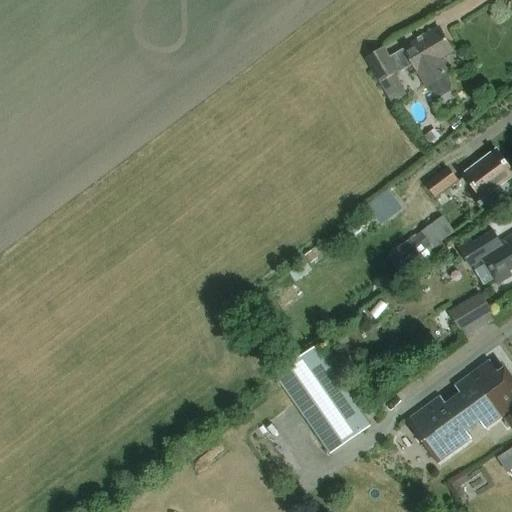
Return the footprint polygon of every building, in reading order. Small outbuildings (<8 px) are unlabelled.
[(426,88),(429,86),(434,95),(441,97),(450,93),(451,87),(446,76),(449,74),(440,59),(452,52),(438,29),(403,50),(389,59),(382,48),(364,59),(379,84),(397,74),(412,65),(426,88)] [(431,144),(440,137),(434,129),(425,137),(431,144)] [(465,176),(483,201),(511,178),(511,169),(498,151),(465,176)] [(447,168),(425,185),(435,199),(458,181),(447,168)] [(381,221),(402,207),(389,187),(368,201),(381,221)] [(442,217),(388,258),(402,277),(456,236),(442,217)] [(511,237),(502,244),(494,232),(474,245),(472,241),(458,250),(465,260),(467,259),(472,267),(483,261),(498,285),(511,276),(511,275),(510,272),(511,270),(511,237)] [(449,314),(461,332),(492,313),(481,295),(449,314)] [(330,455),(370,427),(315,347),(274,375),(330,455)] [(511,411),(509,407),(511,404),(511,373),(507,367),(499,373),(490,360),(453,385),(459,393),(444,403),(439,396),(406,420),(437,464),(471,440),(466,433),(480,423),(485,430),(511,411)] [(511,449),(497,459),(506,474),(511,470),(511,449)]
